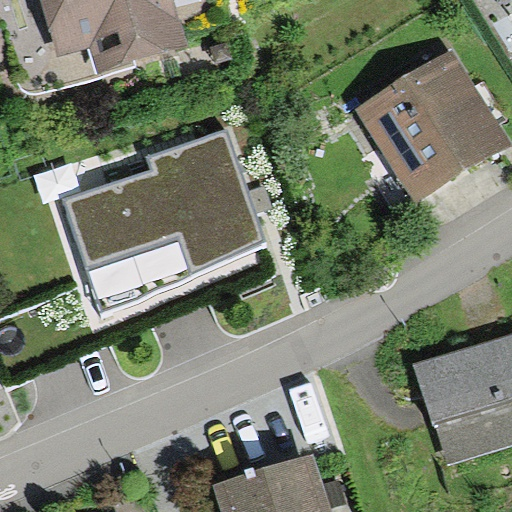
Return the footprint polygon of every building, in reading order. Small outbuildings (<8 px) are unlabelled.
[(175,0),(44,0),(65,82),(188,51),(175,0)] [(438,75),(348,129),(406,226),(496,172),(438,75)] [(165,178),(78,207),(109,297),(258,247),(224,145),(161,167),(165,178)] [(511,325),(398,362),(408,395),(367,408),(399,509),(511,472),(511,325)] [(324,511),(312,471),(225,497),(229,511),(324,511)]
